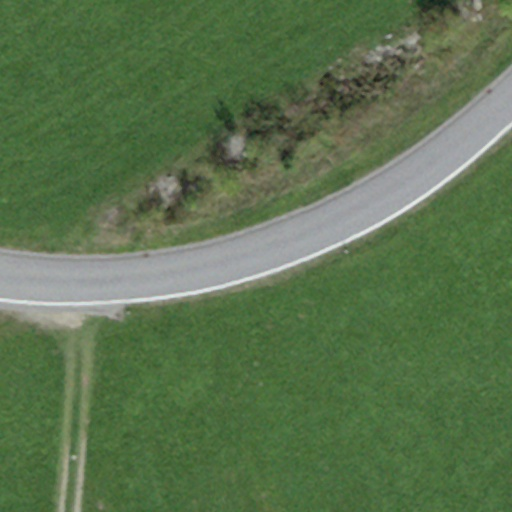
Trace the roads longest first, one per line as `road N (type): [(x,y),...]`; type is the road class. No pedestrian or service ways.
road 1 (unclassified): [(0,277),(147,278),(268,249),(403,183),(511,98)]
road 2 (track): [(79,283),(72,511)]
